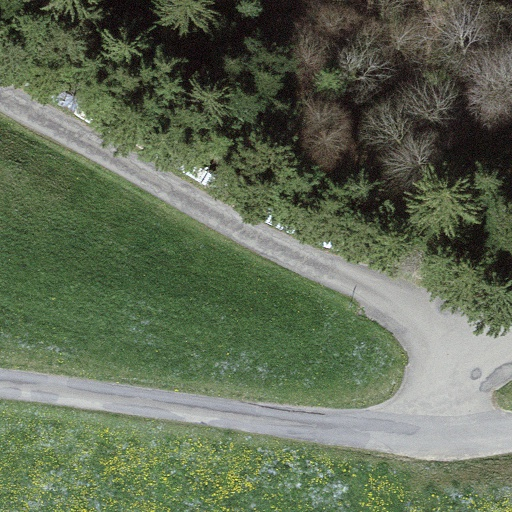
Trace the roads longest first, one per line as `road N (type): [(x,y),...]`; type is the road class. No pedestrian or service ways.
road 1 (track): [(0,94),(397,307),(455,351),(440,431)]
road 2 (track): [(440,431),(0,383)]
